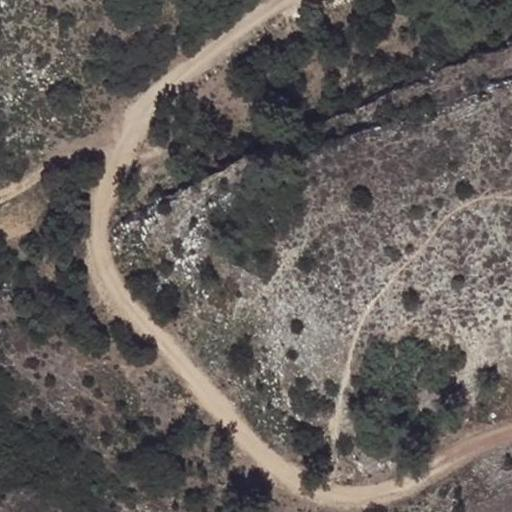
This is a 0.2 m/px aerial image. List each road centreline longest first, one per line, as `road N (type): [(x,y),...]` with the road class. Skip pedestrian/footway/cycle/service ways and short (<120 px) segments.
road 1 (track): [(511,432),(382,490),(316,492),(291,478),(99,269),(97,205),(132,129),(181,78),(287,0)]
road 2 (track): [(132,129),(102,137),(0,198)]
